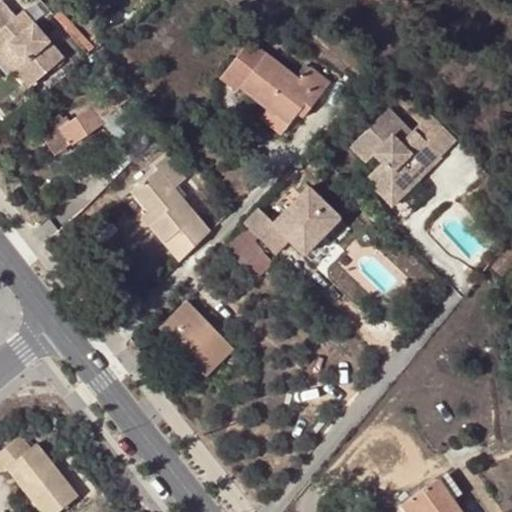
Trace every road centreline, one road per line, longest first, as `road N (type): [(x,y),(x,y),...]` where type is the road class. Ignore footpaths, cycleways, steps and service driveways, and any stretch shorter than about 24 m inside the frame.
road 1 (unknown): [(247,511),(449,302)]
road 2 (tertiary): [(62,325),(209,511)]
